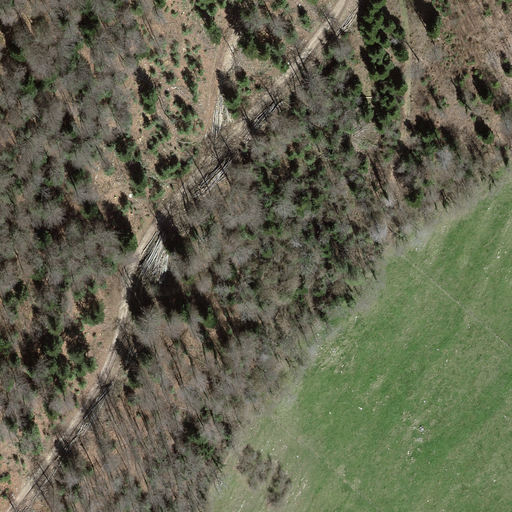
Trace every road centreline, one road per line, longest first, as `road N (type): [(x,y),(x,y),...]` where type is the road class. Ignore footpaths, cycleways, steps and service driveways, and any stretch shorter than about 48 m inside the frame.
road 1 (track): [(345,0),(308,60),(149,232),(84,412),(8,511)]
road 2 (track): [(209,161),(215,95),(243,0)]
